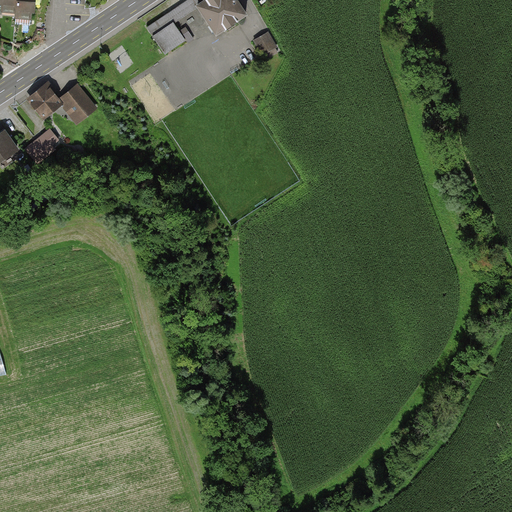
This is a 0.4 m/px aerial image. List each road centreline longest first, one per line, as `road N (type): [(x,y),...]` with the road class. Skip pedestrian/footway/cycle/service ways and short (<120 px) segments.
road 1 (track): [(298,507),(405,411),(472,304),(462,249),(394,51),(392,0)]
road 2 (primary): [(0,93),(139,0)]
